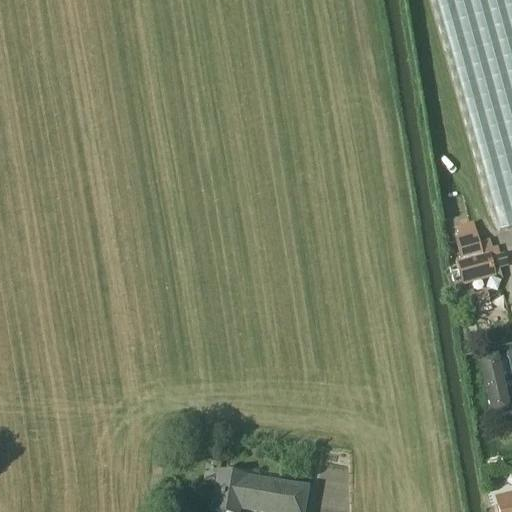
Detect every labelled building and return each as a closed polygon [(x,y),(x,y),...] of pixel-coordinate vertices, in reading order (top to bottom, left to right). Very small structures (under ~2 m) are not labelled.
[(488,242),(477,245),(476,241),(455,245),(461,265),(457,266),(462,286),(489,278),(489,280),(501,276),(499,271),(507,268),(504,257),(493,260),(488,242)] [(469,295),(458,298),(463,314),(474,311),(469,295)] [(511,357),(508,341),(495,344),(501,365),(511,362),(511,357)] [(477,358),(491,417),(510,412),(496,353),(477,358)] [(218,474),(211,511),(239,511),(240,511),(303,511),(307,490),(246,480),(246,479),(218,474)] [(511,511),(511,495),(496,500),(498,511),(511,511)]
